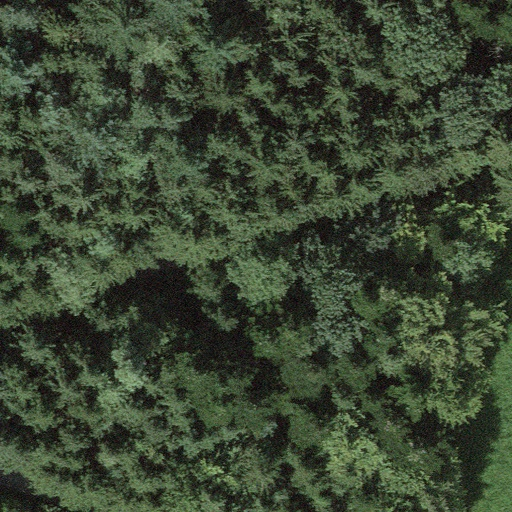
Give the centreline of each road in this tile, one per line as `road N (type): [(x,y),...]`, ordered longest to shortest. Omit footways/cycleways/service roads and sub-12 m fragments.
road 1 (track): [(511,149),(0,313)]
road 2 (track): [(0,466),(144,511)]
